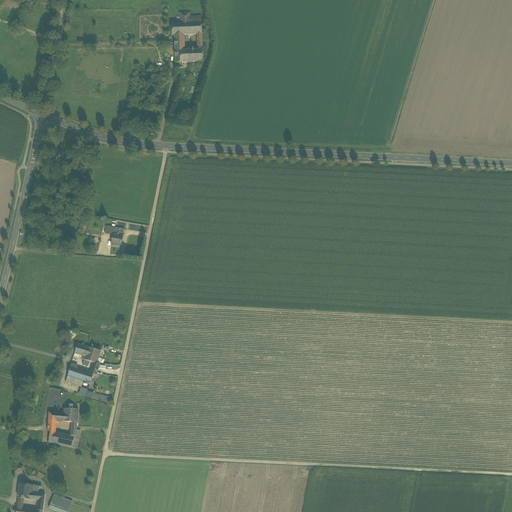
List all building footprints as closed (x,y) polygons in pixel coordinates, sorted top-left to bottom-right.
[(190,13),(180,14),(180,24),(190,23),(190,17),(190,13)] [(180,24),(171,24),(172,36),(184,35),(197,35),(202,34),(202,23),(201,23),(201,17),(190,17),(190,23),(180,24)] [(184,41),(174,41),(175,63),(190,63),(189,50),(188,50),(187,47),(185,47),(184,41)] [(198,50),(189,50),(190,63),(203,62),(203,50),(198,50)] [(111,246),(115,247),(116,243),(117,244),(118,238),(116,238),(117,234),(123,235),(124,231),(124,229),(106,226),(105,234),(113,236),(111,246)] [(70,340),(75,334),(72,331),(66,337),(70,340)] [(97,364),(100,365),(102,359),(99,358),(101,352),(78,345),(75,354),(83,356),(82,359),(84,360),(90,362),(94,363),(97,364)] [(92,371),(97,373),(98,369),(99,366),(100,365),(97,364),(94,363),(93,367),(92,371)] [(86,372),(78,370),(77,369),(74,368),(71,367),(68,376),(71,377),(73,378),(75,379),(83,381),(86,372)] [(83,381),(91,384),(93,375),(96,376),(98,373),(97,373),(92,371),(91,374),(86,372),(83,381)] [(73,378),(71,384),(81,388),(83,381),(75,379),(73,378)] [(88,390),(81,388),(79,395),(86,398),(86,397),(87,392),(88,390)] [(73,421),(78,422),(78,410),(64,409),(63,413),(63,415),(67,415),(67,414),(70,415),(70,416),(73,416),(73,421)] [(71,422),(71,426),(77,426),(78,422),(73,421),(73,416),(70,416),(70,415),(67,414),(67,415),(63,415),(63,413),(49,412),(48,421),(56,421),(71,422)] [(48,443),(57,445),(60,434),(56,433),(50,432),(48,443)] [(70,436),(60,434),(57,445),(59,445),(72,448),(74,436),(70,436)] [(24,499),(32,500),(32,493),(33,486),(30,485),(19,484),(18,499),(24,499)] [(39,500),(38,506),(43,506),(45,494),(38,494),(32,493),(32,500),(39,500)] [(56,502),(67,506),(68,501),(54,495),(52,500),(56,502)] [(54,495),(68,501),(67,506),(56,502),(53,509),(59,511),(68,511),(73,502),(54,495)]
